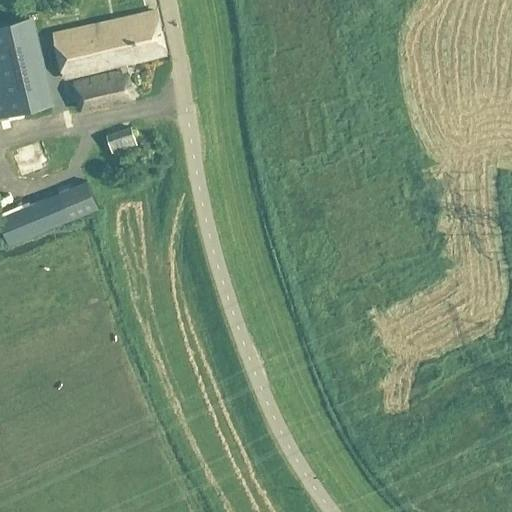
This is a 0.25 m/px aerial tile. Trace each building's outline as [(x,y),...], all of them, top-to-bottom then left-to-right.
[(91,0),(92,10),(139,4),(138,0),(91,0)] [(155,12),(53,35),(63,79),(115,67),(116,72),(73,82),(80,110),(133,98),(125,64),(165,55),(155,12)] [(0,115),(48,104),(28,19),(0,25),(0,115)] [(136,145),(130,128),(106,136),(112,153),(136,145)] [(87,183),(56,195),(67,221),(97,209),(87,183)] [(56,195),(0,217),(0,227),(7,245),(67,221),(56,195)]
